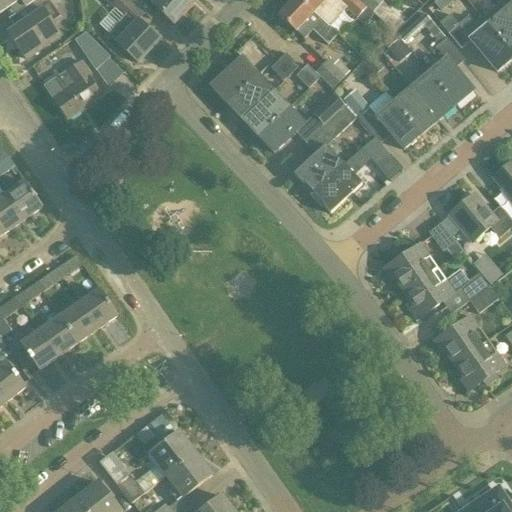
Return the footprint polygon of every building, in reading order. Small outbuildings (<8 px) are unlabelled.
[(0,0),(0,12),(18,0),(19,0),(25,8),(36,0),(0,0)] [(36,0),(25,8),(31,17),(8,33),(26,60),(60,37),(51,24),(59,19),(46,0),(36,0)] [(144,16),(126,0),(103,0),(123,18),(107,35),(116,43),(115,45),(136,64),(157,42),(137,23),(144,16)] [(192,5),(187,0),(126,0),(144,16),(144,15),(150,21),(158,12),(173,26),(192,5)] [(337,36),(329,29),(298,0),(293,0),(278,17),(303,41),(312,32),(328,47),(337,36)] [(298,0),(329,29),(346,10),(360,23),(369,13),(355,0),(336,0),(336,1),(334,0),(298,0)] [(384,2),(382,0),(356,0),(372,15),(374,12),(380,18),(389,8),(383,3),(384,2)] [(468,17),(456,4),(460,0),(457,0),(443,13),(435,4),(428,10),(440,24),(452,13),(461,23),(468,17)] [(511,4),(504,12),(503,12),(511,22),(511,4)] [(498,5),(480,20),(511,57),(511,22),(503,12),(504,12),(498,5)] [(423,16),(397,38),(404,46),(425,29),(433,39),(439,34),(423,16)] [(450,16),(439,25),(448,36),(457,28),(470,43),(495,74),(511,59),(511,57),(480,20),(474,26),(468,18),(458,26),(450,16)] [(268,49),(253,35),(246,42),(261,56),(268,49)] [(387,51),(399,65),(410,55),(399,41),(387,51)] [(445,60),(427,75),(454,108),(472,93),(453,70),(462,62),(445,41),(439,46),(435,49),(445,60)] [(73,44),(52,58),(60,70),(79,58),(77,56),(80,54),(73,44)] [(265,54),(250,68),(257,76),(273,62),(265,54)] [(285,56),(270,70),(282,84),(298,69),(285,56)] [(381,71),(371,59),(361,68),(372,80),(381,71)] [(226,105),(256,76),(241,60),(210,88),(226,105)] [(306,67),(319,81),(320,79),(331,91),(348,75),(337,63),(333,67),(327,61),(314,74),(307,67),(306,67)] [(81,63),(64,75),(45,88),(67,120),(100,98),(86,78),(90,76),(81,63)] [(319,81),(306,67),(295,78),(308,91),(319,81)] [(454,108),(427,75),(411,89),(438,122),(454,108)] [(256,76),(226,105),(241,121),(271,92),(256,76)] [(411,89),(409,90),(403,83),(388,96),(394,103),(392,105),(419,137),(438,122),(411,89)] [(344,100),(343,101),(358,120),(370,111),(356,92),(354,93),(351,90),(342,97),(344,100)] [(271,92),(241,121),(257,137),(287,109),(271,92)] [(312,116),(313,117),(323,127),(328,123),(344,108),(333,97),(312,116)] [(419,137),(392,105),(375,119),(402,152),(419,137)] [(319,131),(331,143),(333,142),(355,120),(344,108),(328,123),(323,127),(319,131)] [(257,137),(273,154),(303,126),(287,109),(257,137)] [(374,140),(362,150),(379,172),(392,161),(374,140)] [(293,176),(311,196),(342,166),(333,157),(339,152),(331,143),(325,149),(324,147),(293,176)] [(360,186),(342,166),(311,196),(329,215),(360,186)] [(511,167),(510,166),(492,181),(501,192),(499,194),(511,208),(511,167)] [(23,182),(3,196),(21,222),(41,209),(23,182)] [(3,196),(0,198),(0,233),(2,236),(21,222),(3,196)] [(490,216),(473,196),(448,217),(471,245),(489,230),(498,240),(511,229),(511,224),(499,209),(490,216)] [(455,244),(452,240),(441,225),(427,234),(442,254),(455,244)] [(419,247),(383,273),(392,285),(394,283),(403,295),(436,272),(419,247)] [(487,255),(475,266),(493,287),(506,276),(487,255)] [(75,257),(53,273),(60,283),(83,267),(75,257)] [(409,309),(418,322),(461,291),(469,303),(489,290),(479,275),(465,285),(458,275),(445,284),(436,272),(403,295),(411,308),(409,309)] [(60,283),(53,273),(31,288),(38,298),(60,283)] [(38,298),(31,288),(9,303),(16,313),(38,298)] [(489,290),(469,303),(478,316),(497,302),(489,290)] [(98,291),(79,304),(97,331),(117,317),(98,291)] [(16,313),(9,303),(0,309),(0,339),(0,340),(11,333),(4,322),(16,313)] [(97,331),(79,304),(59,318),(77,344),(97,331)] [(77,344),(59,318),(39,332),(58,358),(77,344)] [(443,354),(453,368),(487,344),(470,320),(433,345),(440,356),(443,354)] [(58,358),(39,332),(20,345),(38,372),(58,358)] [(504,369),(487,344),(453,368),(462,381),(459,383),(467,395),(482,384),(486,390),(499,381),(495,375),(504,369)] [(0,367),(0,394),(6,403),(25,388),(5,363),(0,367)] [(166,478),(194,456),(178,435),(149,456),(166,478)] [(169,493),(176,503),(183,498),(183,499),(211,478),(194,456),(166,478),(174,489),(169,493)] [(115,486),(130,506),(144,495),(129,475),(115,486)] [(119,511),(98,485),(76,502),(84,511),(119,511)] [(511,511),(497,492),(467,511),(511,511)] [(231,511),(221,498),(202,511),(231,511)] [(84,511),(76,502),(63,511),(84,511)]
